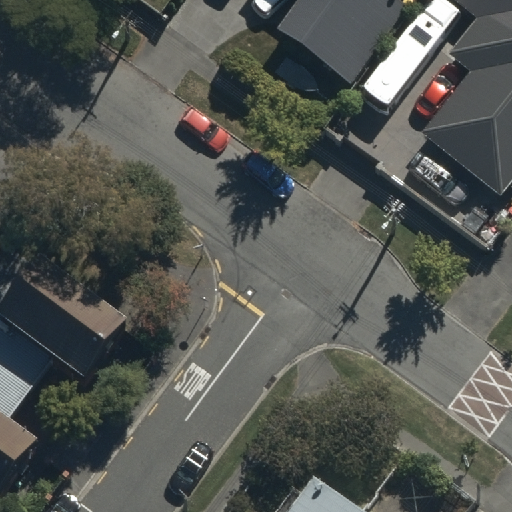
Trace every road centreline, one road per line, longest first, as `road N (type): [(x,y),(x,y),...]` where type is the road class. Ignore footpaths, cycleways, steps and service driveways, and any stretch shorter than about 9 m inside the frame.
road 1 (residential): [(305,257),(0,42)]
road 2 (residential): [(305,257),(116,511)]
road 3 (residential): [(511,410),(305,257)]
